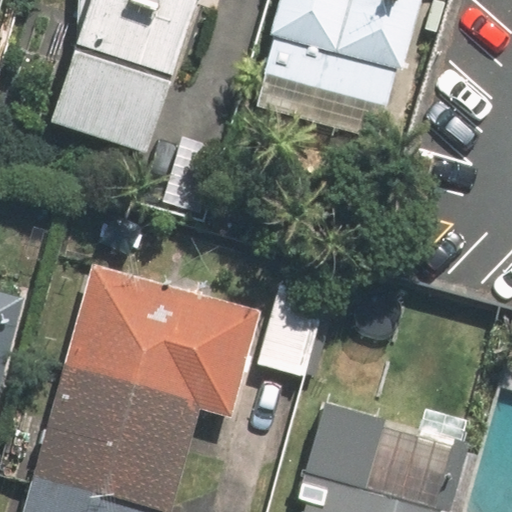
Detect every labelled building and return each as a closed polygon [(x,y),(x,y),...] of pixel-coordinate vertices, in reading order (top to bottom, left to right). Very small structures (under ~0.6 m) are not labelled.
[(14,0),(0,0),(0,13),(11,16),(14,0)] [(87,0),(85,35),(92,35),(67,115),(159,144),(204,0),(87,0)] [(286,0),(262,102),(393,134),(425,0),(286,0)] [(157,511),(159,506),(182,511),(208,405),(230,411),(255,307),(89,267),(29,511),(157,511)] [(0,450),(0,449),(0,383),(24,291),(0,284),(0,450)] [(336,298),(282,284),(261,362),(316,376),(336,298)] [(511,511),(511,364),(501,361),(481,440),(328,401),(299,511),(511,511)]
